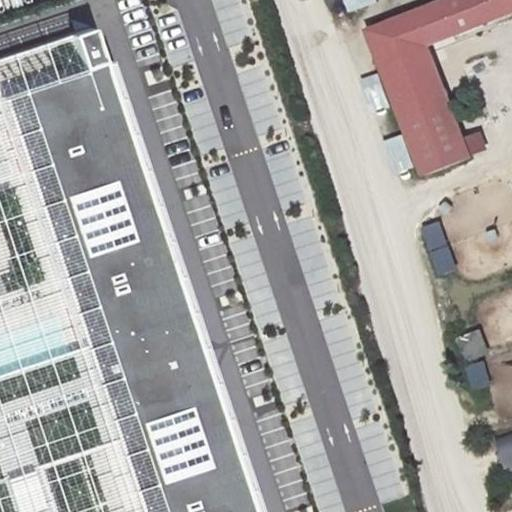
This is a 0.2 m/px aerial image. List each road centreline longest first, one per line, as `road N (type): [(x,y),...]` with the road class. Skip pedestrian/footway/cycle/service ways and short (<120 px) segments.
road 1 (track): [(292,0),(470,511)]
road 2 (track): [(511,138),(501,154),(368,213)]
